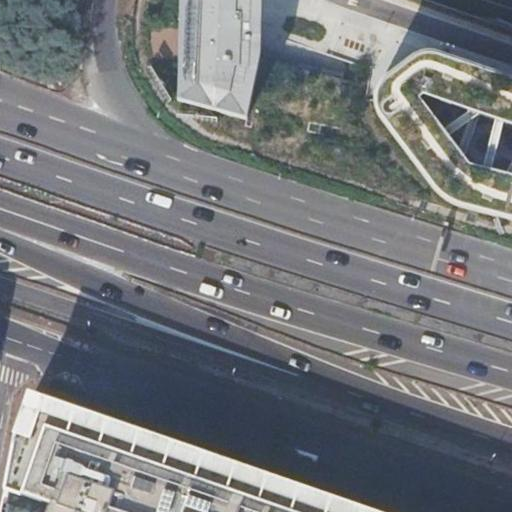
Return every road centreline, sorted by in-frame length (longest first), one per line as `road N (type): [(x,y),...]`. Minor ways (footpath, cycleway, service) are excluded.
road 1 (motorway): [(0,246),(511,447)]
road 2 (trunk): [(511,323),(0,152)]
road 3 (trunk): [(0,212),(511,372)]
road 4 (motorway): [(0,288),(511,448)]
road 5 (secondary): [(2,339),(504,511)]
road 6 (motorway): [(511,272),(186,167)]
road 7 (motorway): [(186,167),(0,100)]
road 8 (motorway): [(186,167),(114,91),(102,0)]
